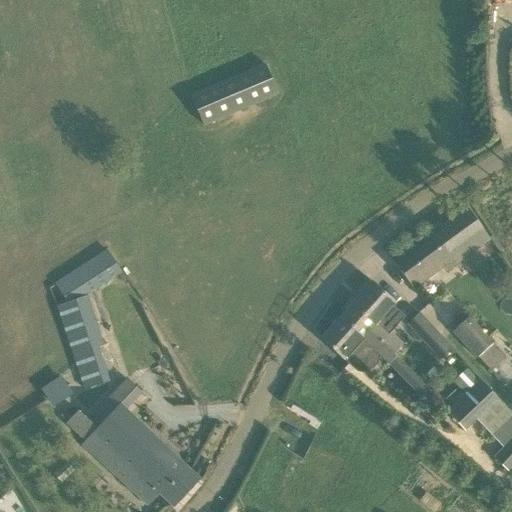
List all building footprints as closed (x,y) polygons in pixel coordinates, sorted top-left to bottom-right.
[(190,94),(203,126),(278,95),(264,62),(190,94)] [(490,239),(468,209),(394,263),(413,289),(443,267),(446,271),(490,239)] [(67,303),(56,306),(83,389),(109,381),(98,348),(105,346),(89,294),(121,272),(106,249),(54,284),(67,303)] [(371,282),(346,310),(381,342),(388,349),(396,357),(405,346),(390,333),(405,316),(393,305),(395,303),(371,282)] [(378,358),(381,358),(388,349),(381,342),(346,310),(320,338),(344,360),(344,359),(357,370),(363,373),(370,372),(377,364),(378,358)] [(407,323),(424,342),(440,360),(452,349),(419,313),(407,323)] [(469,315),(452,331),(476,358),(477,357),(489,370),(501,359),(489,346),(494,342),(469,315)] [(453,381),(464,393),(477,380),(467,369),(453,381)] [(43,387),(55,406),(75,392),(63,374),(43,387)] [(77,435),(75,437),(147,506),(159,494),(173,507),(200,479),(128,412),(144,395),(127,379),(88,420),(78,411),(65,424),(77,435)] [(464,431),(476,419),(498,399),(479,379),(477,380),(464,393),(445,411),(464,431)] [(511,437),(503,447),(495,455),(511,470),(511,469),(511,437)]
